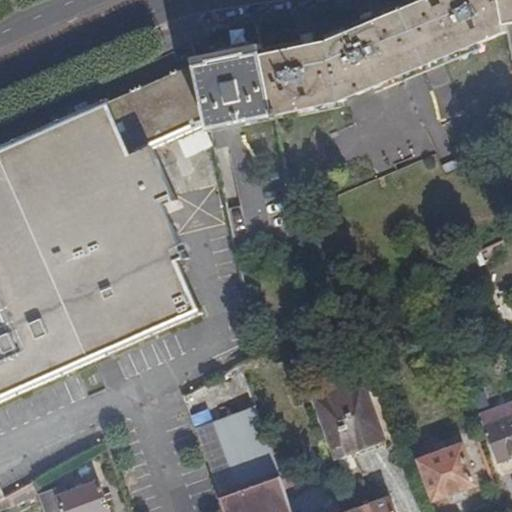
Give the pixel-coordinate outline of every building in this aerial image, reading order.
[(511,37),(510,26),(504,0),(441,0),(333,46),(334,51),(346,105),(511,37)] [(304,114),(346,105),(334,51),(308,56),(307,51),(266,60),(279,119),(285,118),(284,112),(303,108),(304,114)] [(256,125),(279,119),(266,60),(265,57),(252,60),(251,57),(214,65),(214,68),(201,71),(213,125),(215,133),(239,128),(240,131),(256,128),(256,125)] [(166,145),(213,125),(201,71),(200,68),(153,88),(166,145)] [(0,176),(83,369),(156,337),(204,317),(181,265),(190,261),(164,204),(177,197),(157,150),(166,145),(153,88),(0,155),(0,176)] [(0,405),(83,369),(0,176),(0,405)] [(423,283),(425,290),(433,286),(430,280),(423,283)] [(359,321),(361,329),(372,325),(370,317),(359,321)] [(372,325),(380,346),(389,343),(381,322),(372,325)] [(361,329),(368,350),(380,346),(372,325),(361,329)] [(364,382),(318,398),(341,460),(387,444),(364,382)] [(189,399),(225,501),(285,481),(260,409),(221,424),(208,389),(189,399)] [(498,465),(511,459),(511,407),(495,414),(499,424),(485,428),(498,465)] [(466,448),(422,463),(436,503),(480,486),(466,448)] [(111,481),(121,478),(115,461),(104,464),(111,481)] [(315,490),(334,483),(330,468),(310,475),(315,490)] [(286,484),(292,498),(311,491),(306,477),(286,484)] [(228,511),(296,511),(292,498),(286,484),(285,481),(225,501),(228,511)] [(40,497),(45,511),(110,511),(108,504),(113,502),(110,496),(106,498),(101,484),(67,496),(64,488),(40,497)] [(365,511),(393,511),(391,503),(365,511)]
